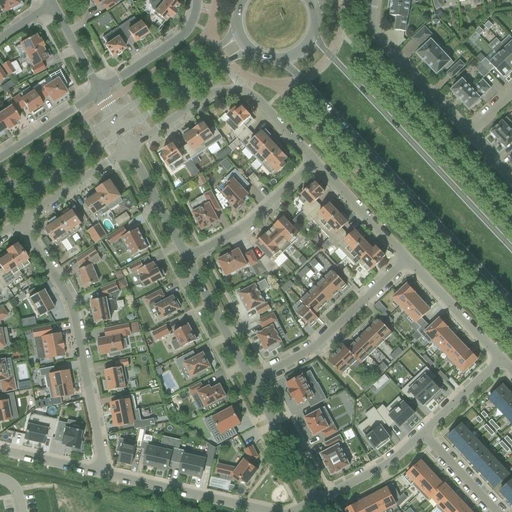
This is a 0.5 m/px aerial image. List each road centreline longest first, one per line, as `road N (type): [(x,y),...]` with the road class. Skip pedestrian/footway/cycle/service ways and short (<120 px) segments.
road 1 (secondary): [(281,61),(511,303)]
road 2 (secondary): [(511,247),(312,36)]
road 3 (residential): [(102,474),(70,304),(18,224)]
road 4 (residential): [(314,162),(248,94),(226,90),(129,148)]
road 5 (residential): [(251,380),(312,347),(407,260)]
road 6 (residential): [(276,511),(102,474)]
road 7 (residential): [(468,131),(373,35),(374,0)]
road 8 (residential): [(188,258),(245,224),(314,162)]
road 9 (tertiary): [(120,133),(247,50)]
road 10 (tertiary): [(237,34),(113,119)]
road 11 (tertiary): [(0,215),(120,133)]
road 12 (residential): [(196,0),(187,30),(98,93)]
road 13 (residential): [(251,380),(188,258)]
road 14 (residential): [(500,358),(407,260)]
road 15 (residential): [(407,260),(314,162)]
road 16 (tertiary): [(113,119),(0,193)]
road 17 (residential): [(18,224),(129,148)]
road 18 (residential): [(312,497),(251,380)]
road 19 (residential): [(312,497),(422,433)]
road 20 (residential): [(188,258),(129,148)]
